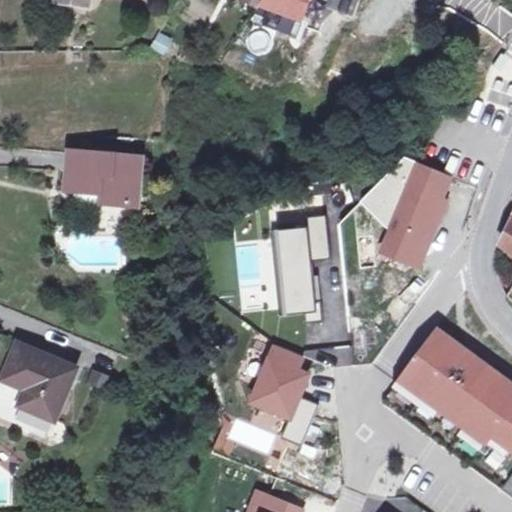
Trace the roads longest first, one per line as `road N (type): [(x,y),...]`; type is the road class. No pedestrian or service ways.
road 1 (residential): [(482,260),(458,272),(366,393),(367,431)]
road 2 (residential): [(367,431),(425,451),(507,511)]
